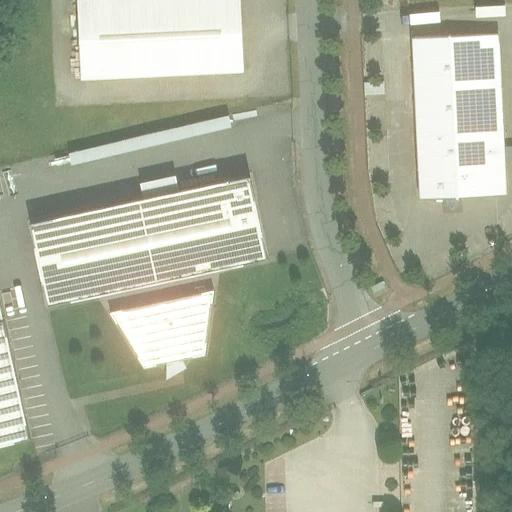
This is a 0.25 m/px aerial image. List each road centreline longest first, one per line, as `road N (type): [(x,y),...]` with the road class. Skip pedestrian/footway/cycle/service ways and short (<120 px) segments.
road 1 (residential): [(26,511),(381,349)]
road 2 (residential): [(381,349),(327,247),(316,195),(307,0)]
road 3 (residential): [(381,349),(511,283)]
